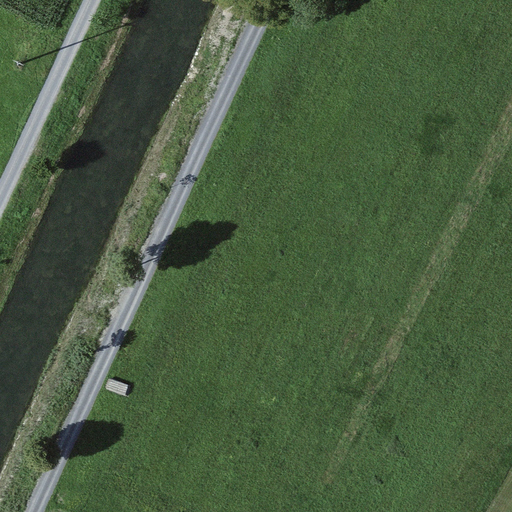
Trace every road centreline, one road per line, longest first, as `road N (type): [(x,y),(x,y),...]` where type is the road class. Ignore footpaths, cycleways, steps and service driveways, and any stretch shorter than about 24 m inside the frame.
road 1 (track): [(40,511),(279,0)]
road 2 (track): [(93,0),(0,207)]
